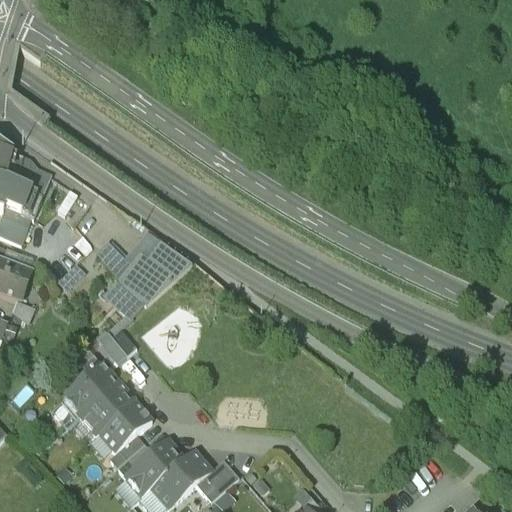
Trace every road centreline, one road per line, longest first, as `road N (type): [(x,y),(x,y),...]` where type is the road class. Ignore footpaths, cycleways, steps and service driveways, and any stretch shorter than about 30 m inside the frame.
road 1 (secondary): [(511,315),(314,217),(0,9)]
road 2 (secondary): [(0,104),(184,236),(281,294),(463,382),(511,394)]
road 3 (tertiary): [(15,66),(265,238),(511,355)]
road 4 (residential): [(144,384),(202,439),(291,451),(349,511)]
